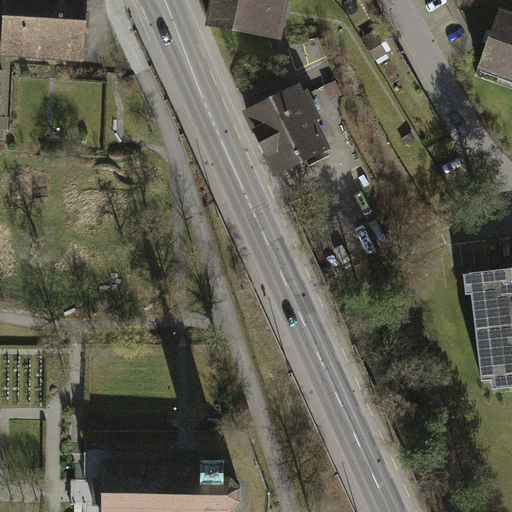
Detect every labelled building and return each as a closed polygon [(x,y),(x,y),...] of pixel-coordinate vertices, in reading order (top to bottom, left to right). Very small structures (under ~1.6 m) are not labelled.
[(7,0),(4,54),(80,59),(83,0),(7,0)] [(212,0),(208,28),(281,40),(287,0),(212,0)] [(511,17),(500,14),(479,72),(511,83),(511,17)] [(334,77),(323,82),(332,100),(342,95),(334,77)] [(245,108),(275,173),(326,149),(312,119),(318,116),(301,82),(245,108)] [(401,140),(406,148),(416,142),(410,134),(401,140)] [(511,274),(511,265),(463,270),(465,292),(470,291),(480,375),(490,374),(492,385),(511,382),(511,274)] [(104,461),(103,511),(206,511),(224,511),(231,511),(241,501),(241,488),(232,478),(224,478),(224,460),(201,460),(201,463),(180,463),(104,461)]
